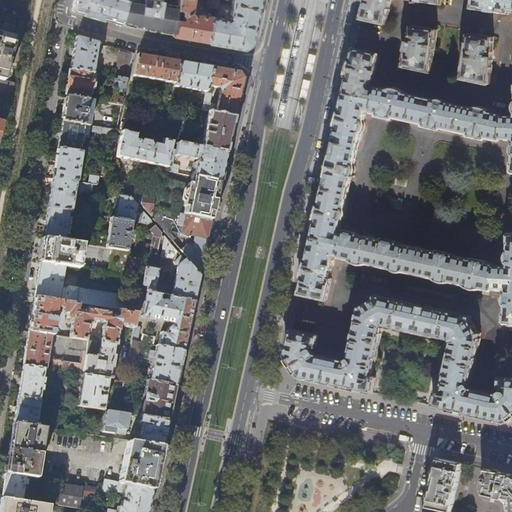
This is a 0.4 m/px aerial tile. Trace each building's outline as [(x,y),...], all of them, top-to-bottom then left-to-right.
[(73,0),(72,10),(91,16),(120,24),(127,0),(73,0)] [(173,33),(178,5),(163,3),(164,0),(161,0),(143,0),(143,1),(138,0),(127,0),(121,22),(147,29),(173,33)] [(193,0),(178,0),(178,5),(173,33),(173,36),(189,39),(207,42),(212,16),(191,12),(193,0)] [(214,0),(211,0),(207,0),(206,7),(213,9),(214,0)] [(233,0),(233,3),(258,9),(259,0),(233,0)] [(364,0),(360,20),(384,25),(390,0),(414,0),(441,4),(442,0),(364,0)] [(511,0),(472,0),(472,8),(509,14),(510,12),(511,11),(511,0)] [(253,31),(258,9),(233,3),(230,17),(226,18),(212,16),(207,42),(225,45),(244,48),(250,44),(253,31)] [(0,79),(10,82),(13,70),(7,68),(20,24),(12,22),(0,18),(0,79)] [(401,66),(431,72),(438,29),(410,24),(401,66)] [(461,79),(489,86),(492,84),(495,38),(468,34),(461,79)] [(73,55),(70,70),(93,74),(97,44),(85,40),(75,37),(73,55)] [(291,49),(283,48),(279,66),(287,68),(291,49)] [(403,94),(403,93),(402,92),(398,90),(394,89),(392,88),(388,88),(385,89),(385,90),(376,87),(374,88),(374,89),(370,88),(369,86),(371,80),(372,80),(378,55),(354,49),(342,104),(311,242),(300,294),(326,299),(327,299),(331,282),(328,282),(335,254),(339,255),(339,257),(350,259),(350,260),(352,261),(357,263),(360,264),(365,264),(368,264),(368,263),(392,268),(393,270),(396,271),(398,272),(401,272),(404,271),(433,277),(433,278),(435,279),(437,280),(442,282),(445,282),(448,282),(451,282),(451,281),(464,284),(468,287),(472,288),(474,289),(477,289),(482,288),(492,290),(493,289),(507,290),(507,293),(505,295),(504,299),(505,304),(506,307),(505,314),(504,321),(506,324),(511,323),(511,234),(511,235),(509,236),(509,244),(509,252),(508,252),(508,253),(507,258),(507,262),(508,264),(508,267),(496,266),(495,264),(490,263),(491,262),(473,258),(473,259),(455,256),(455,254),(437,250),(437,252),(399,243),(399,242),(382,239),(382,240),(359,234),(359,233),(345,230),(344,232),(340,231),(342,220),(343,220),(344,218),(345,215),(345,212),(345,210),(352,178),(354,176),(355,172),(355,168),(355,166),(354,166),(362,133),(362,134),(363,132),(365,128),(365,124),(365,122),(364,122),(366,110),(371,111),(371,113),(378,114),(377,116),(393,119),(393,118),(423,126),(423,128),(442,132),(442,131),(469,137),(469,139),(487,143),(487,142),(500,145),(501,144),(511,144),(511,150),(511,153),(511,157),(511,169),(511,176),(511,119),(501,119),(500,117),(490,115),(490,114),(487,112),(483,110),(481,109),(478,109),(476,109),(472,110),(472,111),(446,104),(446,103),(444,101),(440,100),(438,99),(435,100),(433,100),(433,101),(403,94)] [(130,73),(134,54),(120,50),(116,70),(130,73)] [(312,74),(316,55),(309,54),(305,72),(312,74)] [(175,84),(180,62),(158,58),(136,55),(132,76),(175,84)] [(195,65),(180,62),(175,84),(175,87),(191,90),(190,92),(193,92),(193,90),(207,93),(211,68),(195,65)] [(243,79),(238,72),(211,68),(207,93),(203,111),(209,112),(234,118),(238,98),(243,79)] [(93,74),(70,70),(68,83),(66,97),(88,101),(89,95),(92,96),(92,92),(94,92),(95,81),(99,82),(101,75),(93,74)] [(113,77),(116,77),(128,79),(130,73),(116,70),(114,70),(113,77)] [(286,75),(278,73),(274,92),(282,93),(286,75)] [(126,91),(128,79),(116,77),(114,86),(117,90),(126,91)] [(10,82),(0,79),(0,130),(2,124),(0,123),(0,92),(8,94),(11,82),(10,82)] [(307,99),(311,81),(303,80),(299,98),(307,99)] [(108,104),(122,106),(124,98),(110,96),(108,104)] [(93,101),(88,101),(66,97),(64,109),(62,122),(88,126),(93,101)] [(229,139),(234,118),(209,112),(201,149),(226,154),(229,139)] [(88,126),(62,122),(59,137),(57,149),(80,152),(82,137),(89,138),(90,132),(100,134),(101,128),(88,126)] [(174,156),(175,150),(170,149),(171,142),(162,140),(148,138),(147,142),(144,142),(145,140),(142,139),(143,136),(121,132),(116,156),(165,167),(165,171),(171,172),(172,164),(174,156)] [(199,148),(179,144),(177,144),(175,150),(174,156),(194,160),(198,160),(199,163),(195,162),(194,162),(193,168),(188,167),(187,170),(192,172),(191,176),(192,177),(220,183),(222,170),(226,154),(201,149),(199,148)] [(80,152),(57,149),(55,164),(50,193),(48,208),(68,211),(77,213),(78,208),(71,207),(75,187),(79,188),(78,191),(78,192),(78,195),(80,195),(81,193),(90,194),(92,184),(96,185),(98,177),(89,175),(88,183),(76,182),(81,152),(80,152)] [(219,186),(220,183),(192,177),(190,185),(218,191),(219,186)] [(151,218),(153,208),(154,199),(140,196),(128,185),(128,183),(124,178),(121,179),(123,185),(151,218)] [(214,208),(216,199),(218,191),(190,185),(190,186),(187,185),(182,208),(185,209),(184,215),(211,221),(214,208)] [(118,194),(114,218),(132,221),(147,223),(150,220),(129,196),(118,194)] [(68,211),(48,208),(45,223),(43,237),(63,241),(64,233),(67,233),(68,228),(65,228),(66,223),(69,224),(70,219),(67,218),(68,211)] [(153,208),(151,218),(172,241),(175,239),(170,233),(172,223),(177,225),(182,226),(180,233),(187,234),(185,244),(179,250),(200,273),(206,246),(211,221),(184,215),(153,208)] [(132,221),(114,218),(110,218),(105,247),(111,248),(127,250),(129,239),(131,240),(132,232),(130,231),(132,221)] [(63,241),(43,237),(41,252),(39,262),(59,264),(72,267),(73,267),(78,267),(82,243),(63,241)] [(165,237),(158,268),(158,270),(161,271),(162,268),(165,268),(167,258),(171,258),(176,250),(165,237)] [(138,245),(137,252),(147,253),(156,255),(157,255),(158,248),(138,245)] [(137,252),(127,250),(111,248),(107,272),(142,278),(145,266),(145,260),(147,253),(137,252)] [(155,261),(156,255),(147,253),(145,260),(153,262),(155,261)] [(173,285),(156,282),(154,292),(193,302),(195,296),(198,281),(199,276),(181,255),(174,261),(178,265),(176,270),(176,271),(173,285)] [(59,264),(39,262),(37,273),(33,297),(136,313),(138,303),(138,299),(131,298),(131,301),(127,300),(127,296),(78,288),(77,288),(76,289),(75,291),(69,289),(72,267),(59,264)] [(188,328),(193,302),(154,292),(156,282),(158,270),(158,268),(145,266),(142,278),(141,284),(147,285),(145,292),(146,292),(141,316),(173,322),(172,325),(171,325),(169,325),(168,326),(167,328),(166,330),(166,332),(161,331),(157,347),(182,352),(188,328)] [(317,346),(319,336),(319,335),(318,335),(292,330),(286,356),(300,377),(352,388),(373,393),(377,377),(376,375),(373,375),(375,361),(376,361),(383,333),(382,332),(383,327),(382,326),(386,323),(387,325),(402,328),(401,329),(435,336),(450,339),(452,339),(454,342),(452,343),(451,348),(444,376),(445,377),(442,390),(439,389),(437,390),(433,406),(488,418),(506,422),(511,417),(511,377),(510,377),(510,378),(501,378),(500,378),(499,387),(503,387),(503,390),(498,394),(472,388),(470,384),(471,383),(474,367),(475,367),(477,358),(476,358),(478,348),(479,349),(481,339),(482,334),(480,333),(472,320),(473,317),(375,294),(375,298),(362,305),(360,305),(359,310),(358,310),(356,319),(357,319),(355,329),(354,328),(352,338),(353,339),(348,358),(345,360),(316,353),(313,350),(315,345),(317,346)] [(67,313),(67,318),(73,319),(69,337),(70,338),(114,344),(117,345),(117,341),(119,326),(133,328),(134,324),(136,313),(33,297),(30,315),(28,331),(51,335),(53,335),(57,311),(67,313)] [(135,342),(139,325),(134,324),(133,328),(131,341),(135,342)] [(48,350),(51,335),(28,331),(25,349),(22,366),(43,369),(45,370),(47,355),(49,355),(48,363),(51,363),(50,369),(82,374),(81,376),(82,376),(108,380),(111,381),(111,378),(109,377),(110,368),(112,369),(114,356),(112,355),(114,344),(70,338),(68,350),(85,353),(83,364),(52,359),(53,353),(51,353),(52,350),(48,350)] [(135,342),(131,341),(130,347),(124,376),(140,379),(143,368),(134,366),(136,355),(138,355),(140,343),(135,342)] [(157,347),(156,346),(155,353),(151,352),(150,358),(154,359),(149,381),(175,386),(178,372),(182,352),(157,347)] [(41,380),(43,369),(22,366),(20,382),(17,397),(38,400),(40,389),(42,389),(44,381),(41,380)] [(106,394),(108,380),(82,376),(77,406),(103,410),(106,396),(101,395),(99,396),(98,396),(98,391),(100,391),(101,393),(106,394)] [(145,380),(140,379),(124,376),(123,383),(140,385),(140,383),(144,383),(145,380)] [(170,406),(175,386),(149,381),(148,381),(146,389),(143,405),(142,405),(140,416),(167,421),(170,406)] [(40,400),(38,400),(17,397),(15,409),(13,423),(35,426),(40,400)] [(114,433),(125,435),(130,415),(118,413),(106,411),(103,425),(102,432),(114,434),(114,433)] [(164,436),(167,421),(140,416),(139,424),(143,424),(141,432),(137,432),(136,439),(130,438),(130,441),(161,446),(164,436)] [(42,427),(35,426),(13,423),(11,438),(9,448),(38,453),(42,427)] [(156,473),(161,446),(130,441),(128,441),(119,483),(152,490),(156,473)] [(36,465),(38,453),(9,448),(7,460),(5,474),(36,478),(38,466),(36,465)] [(427,507),(448,511),(451,511),(460,476),(463,476),(463,473),(460,473),(463,464),(451,461),(437,458),(432,482),(427,507)] [(511,511),(511,474),(490,470),(487,469),(485,469),(482,481),(483,482),(483,483),(485,484),(483,495),(504,499),(507,503),(508,511),(511,511)] [(38,478),(36,478),(5,474),(3,487),(1,498),(6,499),(21,501),(24,479),(37,481),(38,478)] [(146,511),(148,508),(152,490),(119,483),(105,479),(103,488),(102,491),(109,493),(110,490),(123,493),(120,507),(118,507),(117,511),(108,509),(107,511),(146,511)] [(56,504),(78,507),(81,494),(83,495),(84,488),(62,485),(60,495),(58,495),(56,504)] [(43,511),(45,505),(21,501),(6,499),(4,511),(43,511)]
